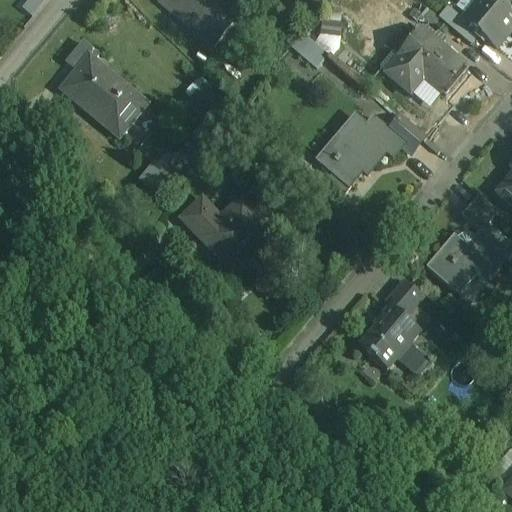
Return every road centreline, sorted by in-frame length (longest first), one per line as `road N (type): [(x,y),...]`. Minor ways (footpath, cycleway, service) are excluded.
road 1 (residential): [(264,392),(511,104)]
road 2 (residential): [(0,122),(264,392)]
road 3 (residential): [(264,392),(395,511)]
